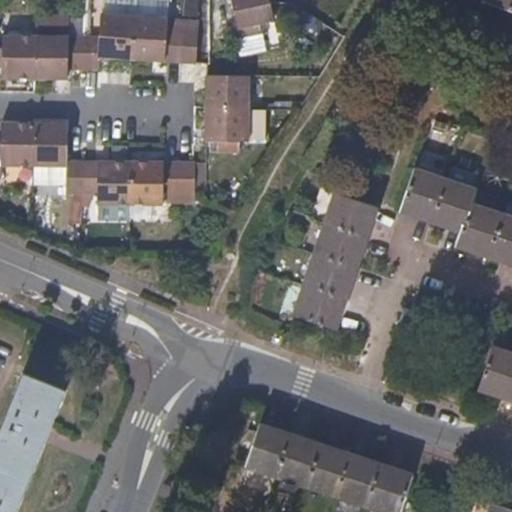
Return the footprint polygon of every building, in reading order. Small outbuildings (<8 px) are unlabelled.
[(272,20),(268,3),(267,0),(229,0),(235,34),(257,30),(257,24),(272,20)] [(511,10),(511,0),(495,0),(494,4),(511,10)] [(87,36),(87,70),(104,69),(104,56),(133,59),(136,18),(106,16),(105,36),(87,36)] [(133,59),(181,63),(183,31),(171,30),(172,20),(136,18),(133,59)] [(183,31),(181,63),(197,63),(199,32),(183,31)] [(0,67),(8,68),(8,76),(26,76),(39,77),(39,35),(9,35),(9,48),(0,47),(0,67)] [(71,70),(87,70),(87,36),(39,35),(39,77),(70,77),(71,70)] [(206,107),(246,108),(247,76),(206,75),(206,107)] [(246,139),(246,108),(206,107),(205,139),(246,139)] [(4,163),(32,163),(32,122),(4,122),(3,138),(0,137),(0,170),(4,171),(4,163)] [(66,189),(79,189),(80,157),(67,157),(67,139),(67,122),(32,122),(32,163),(66,163),(66,189)] [(96,198),(127,198),(128,157),(95,157),(84,157),(80,157),(79,189),(96,189),(96,198)] [(128,157),(127,198),(162,199),(161,191),(175,191),(176,158),(128,157)] [(175,193),(192,195),(192,158),(176,158),(175,191),(175,193)] [(413,170),(412,174),(410,180),(401,210),(431,221),(444,181),(434,178),(421,173),(413,170)] [(444,181),(431,221),(461,231),(469,206),(474,192),(444,181)] [(324,223),(364,238),(375,208),(335,194),(324,223)] [(469,206),(461,231),(456,246),(486,256),(499,216),(469,206)] [(511,219),(499,216),(486,256),(511,264),(511,219)] [(313,253),(352,269),(364,238),(324,223),(313,253)] [(302,283),(341,298),(352,269),(313,253),(302,283)] [(330,328),(341,298),(302,283),(291,314),(330,328)] [(509,398),(511,387),(511,354),(492,348),(478,388),(509,398)] [(0,432),(0,464),(30,478),(47,438),(65,391),(24,374),(0,432)] [(277,476),(290,435),(263,426),(250,467),(277,476)] [(306,486),(320,445),(290,435),(277,476),(306,486)] [(337,496),(350,455),(320,445),(306,486),(337,496)] [(368,507),(381,466),(350,455),(337,496),(368,507)] [(0,511),(16,511),(30,478),(0,464),(0,511)] [(399,511),(412,476),(381,466),(368,507),(384,511),(399,511)] [(490,511),(511,511),(511,509),(494,503),(490,511)]
